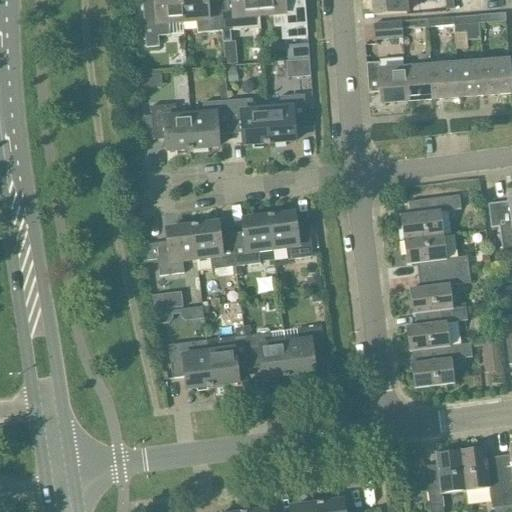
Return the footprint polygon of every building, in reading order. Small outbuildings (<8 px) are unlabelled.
[(155,0),(156,5),(144,6),(146,39),(147,48),(159,47),(158,38),(160,38),(171,37),(184,36),(183,24),(181,0),(155,0)] [(207,0),(181,0),(183,24),(197,23),(198,35),(222,34),(219,0),(218,0),(208,1),(207,0)] [(219,0),(223,34),(222,34),(223,43),(231,42),(230,33),(232,33),(247,32),(261,30),(260,18),(258,0),(219,0)] [(258,0),(260,18),(274,16),(275,28),(281,27),(282,42),(309,39),(305,0),(258,0)] [(407,14),(406,0),(373,0),(374,16),(407,14)] [(454,0),(445,0),(447,11),(455,11),(454,0)] [(506,15),(480,17),(481,25),(507,23),(506,15)] [(481,25),(480,17),(454,19),(455,27),(457,50),(467,49),(467,41),(481,40),(480,25),(481,25)] [(429,29),(455,27),(454,19),(428,21),(429,29)] [(403,31),(429,29),(428,21),(402,23),(403,31)] [(404,40),(403,31),(402,23),(375,24),(375,42),(404,40)] [(409,103),(434,101),(432,68),(431,69),(430,55),(417,57),(418,70),(406,70),(409,103)] [(309,61),(287,63),(288,79),(311,77),(309,61)] [(511,90),(510,63),(484,65),(486,97),(511,95),(511,90)] [(382,105),(409,103),(406,70),(380,72),(380,64),(367,65),(369,94),(381,93),(382,105)] [(460,99),(486,97),(484,65),(458,66),(460,99)] [(434,101),(460,99),(458,66),(432,68),(434,101)] [(283,111),(268,112),(271,145),(298,143),(297,131),(309,130),(307,97),(282,99),(283,111)] [(253,101),(229,103),(232,136),(244,135),(245,147),(271,145),(268,112),(254,113),(253,101)] [(219,137),(232,136),(229,103),(204,105),(205,117),(191,118),(194,150),(220,148),(219,137)] [(154,116),(143,117),(145,142),(156,141),(156,142),(168,141),(169,152),(194,150),(191,118),(178,119),(177,107),(153,108),(154,116)] [(511,191),(506,192),(507,202),(489,205),(493,228),(498,227),(502,255),(511,253),(511,191)] [(398,217),(401,242),(441,237),(438,213),(459,210),(457,197),(407,203),(408,216),(398,217)] [(294,216),(267,219),(271,251),(286,250),(287,262),(312,259),(308,226),(295,227),(294,216)] [(231,235),(235,268),(259,265),(258,253),(271,251),(267,219),(241,222),(242,234),(231,235)] [(217,225),(192,228),(196,261),(198,273),(210,271),(235,268),(231,235),(219,237),(217,225)] [(155,245),(145,246),(147,265),(157,263),(159,278),(183,275),(182,262),(196,261),(192,228),(166,232),(167,243),(155,245)] [(416,277),(467,271),(465,257),(444,260),(441,237),(401,242),(405,267),(415,265),(416,277)] [(469,284),(467,271),(416,277),(418,289),(407,291),(411,316),(413,316),(413,315),(450,310),(447,287),(469,284)] [(160,328),(207,321),(205,305),(157,312),(160,328)] [(413,315),(413,316),(414,327),(404,328),(408,354),(418,353),(417,351),(448,348),(445,324),(466,322),(464,308),(450,310),(413,315)] [(284,345),(288,378),(313,375),(312,363),(325,361),(321,329),(296,332),(297,344),(284,345)] [(257,336),(245,338),(249,371),(260,369),(261,381),(288,378),(284,345),(270,347),(269,335),(268,335),(268,332),(267,331),(257,332),(256,334),(257,336)] [(245,338),(207,342),(212,387),(237,384),(236,372),(249,371),(245,338)] [(192,344),(168,347),(172,380),(184,379),(186,390),(212,387),(207,342),(192,344)] [(488,374),(503,372),(499,344),(484,346),(488,374)] [(469,345),(448,348),(417,351),(418,353),(419,364),(409,365),(412,390),(452,385),(449,361),(471,358),(469,345)] [(509,455),(496,456),(503,508),(511,506),(511,444),(508,445),(509,455)] [(484,448),(458,452),(464,491),(488,488),(491,509),(503,508),(496,456),(485,458),(484,448)] [(464,491),(458,452),(433,455),(435,464),(422,466),(427,511),(441,511),(440,494),(464,491)] [(345,511),(344,502),(318,505),(318,511),(357,511),(358,511),(355,511),(345,511)]
